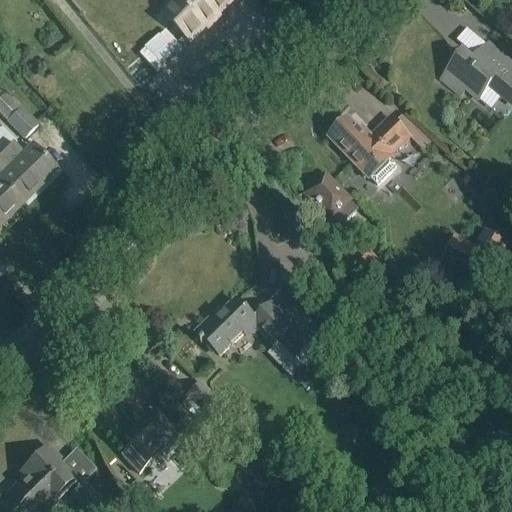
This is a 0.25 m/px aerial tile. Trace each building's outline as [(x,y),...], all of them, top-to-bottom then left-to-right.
[(171,0),(181,9),(167,23),(191,47),(233,4),(228,0),(171,0)] [(511,64),(488,45),(475,61),(479,64),(475,68),(462,56),(442,80),(461,96),(466,90),(479,101),(490,88),(511,106),(511,64)] [(38,128),(7,95),(0,101),(0,114),(25,141),(38,128)] [(391,160),(410,141),(396,125),(391,120),(371,138),(362,129),(360,132),(348,120),(328,140),(369,182),(371,180),(377,187),(397,168),(391,161),(392,160),(391,160)] [(32,148),(17,162),(0,179),(0,182),(22,205),(56,172),(32,148)] [(326,178),(307,196),(319,208),(314,213),(334,233),(358,210),(326,178)] [(0,227),(22,205),(0,182),(0,227)] [(475,249),(456,238),(442,261),(485,285),(508,245),(485,232),(475,249)] [(370,254),(361,263),(369,271),(377,262),(370,254)] [(198,335),(220,358),(248,330),(252,334),(259,327),(275,344),(276,344),(291,357),(295,361),(304,370),(331,343),(322,334),(296,310),(282,295),(255,321),(237,303),(215,324),(212,320),(198,335)] [(199,385),(186,398),(188,399),(178,409),(196,426),(205,417),(208,419),(221,406),(199,385)] [(121,457),(135,471),(139,476),(162,454),(166,458),(183,442),(158,415),(151,422),(147,418),(138,427),(136,425),(123,438),(131,447),(121,457)] [(29,482),(25,486),(18,493),(15,490),(1,504),(8,511),(50,511),(58,504),(54,500),(75,479),(47,450),(22,474),(29,482)] [(264,471),(247,455),(235,467),(253,483),(251,488),(280,501),(285,490),(258,478),(264,471)] [(84,481),(70,495),(86,511),(101,511),(108,506),(84,481)] [(390,511),(367,503),(363,511),(390,511)]
